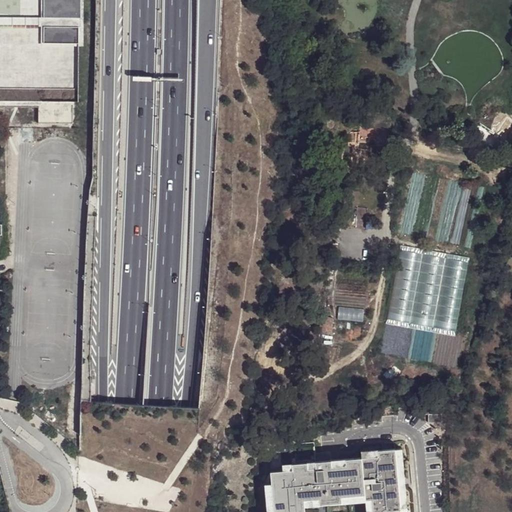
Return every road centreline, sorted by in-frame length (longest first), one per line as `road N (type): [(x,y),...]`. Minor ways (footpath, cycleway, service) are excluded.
road 1 (motorway): [(158,500),(185,408),(208,0)]
road 2 (motorway): [(158,500),(174,0)]
road 3 (motorway): [(110,0),(103,403),(119,494)]
road 4 (motorway): [(141,0),(119,494)]
road 5 (track): [(407,118),(374,327),(357,354),(332,371),(305,379),(264,364)]
